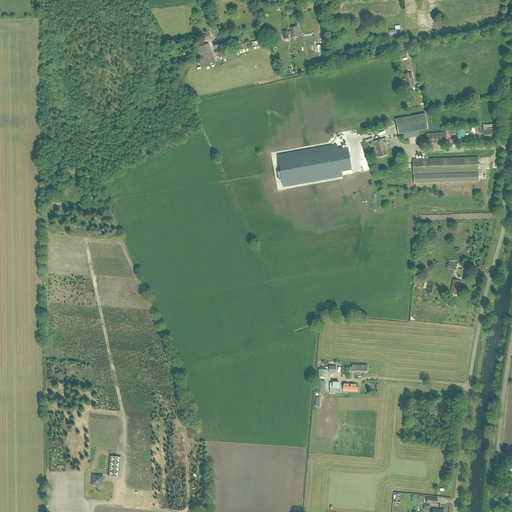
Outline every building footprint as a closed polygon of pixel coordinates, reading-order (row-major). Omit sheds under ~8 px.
[(316,18),(324,17),(322,4),(315,5),(316,18)] [(291,35),(291,38),(299,37),(298,33),(297,33),(297,31),(298,31),(297,27),(290,28),(290,32),(287,32),(287,31),(283,31),(284,39),(288,38),(288,35),(291,35)] [(194,42),(207,39),(210,38),(209,33),(193,36),(194,42)] [(213,43),(215,50),(228,46),(225,39),(213,43)] [(197,48),(202,66),(213,63),(208,44),(197,48)] [(415,87),(413,80),(412,80),(410,73),(403,75),(407,89),(415,87)] [(437,94),(432,100),(436,103),(441,98),(437,94)] [(425,114),(395,120),(398,134),(427,129),(425,114)] [(426,144),(438,143),(446,142),(445,133),(425,135),(426,144)] [(387,143),(386,138),(383,139),(382,139),(374,142),(377,152),(378,152),(379,158),(387,155),(385,150),(386,149),(384,144),(387,143)] [(337,145),(278,156),(283,187),(342,176),(342,171),(351,169),(348,148),(338,150),(337,145)] [(413,175),(414,175),(414,183),(479,181),(478,157),(413,160),(413,175)] [(457,263),(449,262),(447,269),(455,270),(457,263)] [(456,295),(457,293),(458,290),(459,290),(461,282),(453,280),(450,292),(453,292),(453,294),(453,295),(455,296),(456,295)] [(323,393),(324,381),(317,381),(317,385),(314,385),(314,393),(323,393)] [(338,393),(339,382),(333,382),(333,383),(330,383),(329,393),(338,393)] [(357,392),(358,384),(343,383),(343,391),(357,392)] [(118,478),(120,457),(110,456),(108,477),(118,478)] [(101,486),(102,476),(92,475),(91,485),(101,486)]
